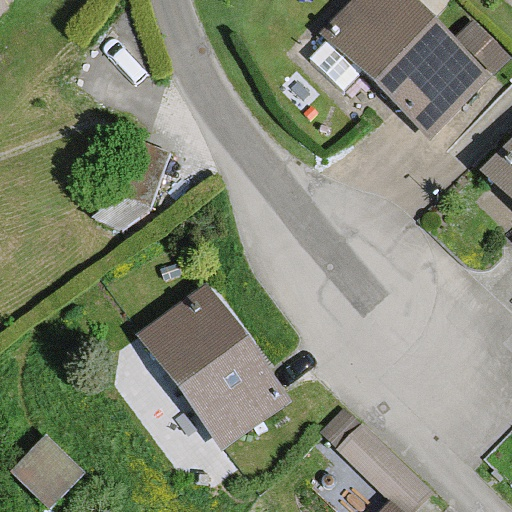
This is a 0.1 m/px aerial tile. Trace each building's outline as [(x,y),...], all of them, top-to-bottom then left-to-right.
[(490,75),(411,0),(352,0),(320,34),(429,139),(490,75)] [(471,23),(458,36),(496,76),(510,63),(471,23)] [(511,131),(474,170),(511,206),(511,131)] [(115,195),(152,207),(169,152),(132,140),(115,195)] [(292,402),(207,285),(137,336),(222,452),(292,402)] [(346,410),(321,435),(337,451),(362,426),(346,410)] [(362,426),(337,451),(389,502),(399,511),(416,511),(433,494),(362,426)] [(85,472),(46,435),(10,472),(49,509),(85,472)] [(399,511),(389,502),(379,511),(399,511)]
